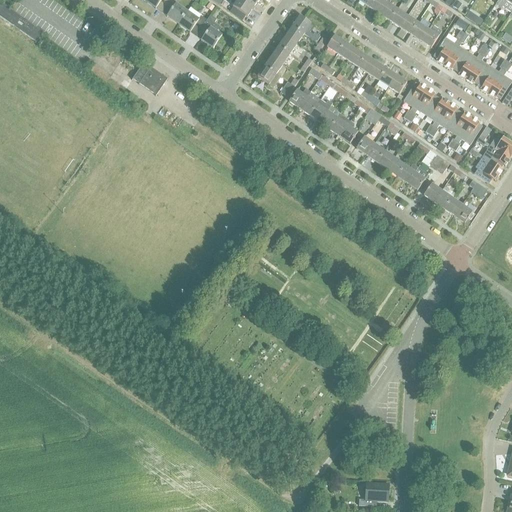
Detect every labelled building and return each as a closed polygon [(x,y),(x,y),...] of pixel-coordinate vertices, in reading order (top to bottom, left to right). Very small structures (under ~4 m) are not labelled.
[(3,7),(0,4),(0,2),(1,0),(0,0),(0,17),(37,43),(42,36),(43,34),(44,33),(11,10),(4,5),(3,7)] [(145,0),(144,2),(161,14),(170,1),(170,0),(145,0)] [(223,0),(221,6),(231,11),(234,4),(225,0),(223,0)] [(253,8),(242,0),(237,0),(232,8),(246,18),(253,8)] [(359,0),(359,2),(369,9),(374,0),(359,0)] [(378,0),(374,0),(369,9),(379,15),(386,4),(378,0)] [(433,0),(430,5),(436,9),(434,11),(438,15),(444,7),(433,0)] [(511,14),(511,13),(511,0),(499,0),(496,5),(501,9),(502,8),(511,14)] [(161,14),(178,26),(187,13),(170,1),(161,14)] [(386,4),(379,15),(389,22),(396,11),(386,4)] [(396,11),(389,22),(400,29),(407,18),(396,11)] [(178,26),(195,38),(207,21),(201,17),(198,21),(187,13),(178,26)] [(207,21),(195,38),(213,50),(222,37),(216,34),(220,29),(214,25),(217,21),(210,17),(207,21)] [(299,17),(292,28),(303,35),(316,44),(320,39),(314,34),(313,36),(310,34),(314,28),(310,26),(311,26),(299,17)] [(407,18),(400,29),(410,36),(417,25),(407,18)] [(434,24),(431,27),(439,34),(443,30),(434,24)] [(417,25),(410,36),(420,42),(427,31),(417,25)] [(292,28),(285,38),(296,45),(303,35),(292,28)] [(427,31),(420,42),(431,50),(439,38),(427,31)] [(436,61),(444,66),(464,35),(460,32),(455,40),(456,41),(454,45),(445,39),(433,57),(437,60),(436,61)] [(485,36),(481,33),(478,37),(477,39),(481,42),(485,36)] [(468,37),(464,35),(444,66),(451,71),(452,70),(456,72),(468,53),(459,48),(461,44),(463,45),(468,37)] [(324,36),(318,45),(322,48),(328,39),(324,36)] [(326,48),(337,55),(345,43),(334,37),(326,48)] [(285,38),(278,48),(289,55),(296,45),(285,38)] [(337,55),(347,62),(355,50),(345,43),(337,55)] [(476,59),(468,53),(456,72),(459,74),(458,76),(466,81),(486,49),(482,47),(477,54),(479,55),(476,59)] [(503,47),(500,52),(506,56),(509,51),(503,47)] [(278,48),(271,58),(282,66),(289,55),(278,48)] [(490,52),(486,49),(466,81),(473,86),(474,84),(478,86),(490,68),(481,62),(484,58),(485,59),(490,52)] [(347,62),(357,68),(365,57),(355,50),(347,62)] [(357,68),(368,75),(375,63),(365,57),(357,68)] [(271,58),(264,68),(275,76),(282,66),(271,58)] [(308,59),(304,66),(308,68),(312,62),(308,59)] [(316,65),(326,72),(329,68),(319,61),(316,65)] [(498,73),(490,68),(478,86),(481,89),(480,90),(488,95),(508,63),(504,61),(499,69),(501,69),(498,73)] [(368,75),(378,82),(386,70),(375,63),(368,75)] [(511,66),(511,65),(508,63),(488,95),(496,100),(497,98),(500,101),(511,82),(503,76),(506,73),(507,74),(511,66)] [(132,81),(155,97),(167,80),(144,64),(132,81)] [(275,76),(264,68),(257,78),(273,89),(280,79),(275,76)] [(326,72),(336,79),(339,75),(329,68),(326,72)] [(319,81),(319,80),(322,76),(312,69),(309,74),(319,81)] [(378,82),(389,89),(396,77),(386,70),(378,82)] [(336,79),(346,86),(349,82),(339,75),(336,79)] [(332,83),(322,76),(319,80),(329,87),(332,83)] [(396,77),(389,89),(399,95),(399,96),(407,84),(396,77)] [(294,79),(290,86),(293,88),(298,82),(294,79)] [(349,82),(346,86),(356,93),(359,89),(349,82)] [(329,87),(339,94),(342,90),(332,83),(329,87)] [(293,88),(290,86),(287,84),(280,94),(286,99),(293,88)] [(408,111),(403,119),(407,121),(428,90),(420,85),(419,86),(415,84),(403,103),(412,108),(410,112),(408,111)] [(288,103),(298,110),(310,94),(304,90),(301,95),(296,92),(288,103)] [(339,94),(349,101),(352,97),(342,90),(339,94)] [(435,95),(428,90),(407,121),(411,124),(416,116),(415,115),(417,112),(426,117),(438,99),(434,96),(435,95)] [(502,104),(507,107),(511,99),(511,94),(509,93),(502,104)] [(298,110),(309,117),(317,106),(320,101),(310,94),(298,110)] [(369,96),(366,100),(372,104),(375,100),(369,96)] [(349,101),(359,108),(362,104),(352,97),(349,101)] [(441,101),(438,99),(426,117),(434,123),(432,127),(430,126),(425,133),(429,136),(450,104),(442,99),(441,101)] [(309,117),(318,124),(326,113),(330,108),(332,104),(327,103),(326,105),(320,101),(317,106),(309,117)] [(364,120),(369,123),(376,113),(362,104),(359,108),(368,114),(364,120)] [(377,108),(387,114),(389,110),(379,104),(377,108)] [(439,126),(448,132),(460,113),(457,111),(457,109),(450,104),(429,136),(433,138),(438,131),(437,130),(439,126)] [(318,124),(329,131),(337,120),(340,115),(330,108),(326,113),(318,124)] [(388,122),(388,121),(376,113),(369,123),(374,127),(378,121),(387,127),(389,123),(388,122)] [(463,115),(460,113),(448,132),(457,137),(454,141),(453,140),(448,148),(452,150),(472,119),(464,114),(463,115)] [(397,114),(393,119),(398,122),(402,117),(397,114)] [(480,124),(472,119),(452,150),(456,153),(460,145),(459,144),(461,140),(470,146),(482,128),(479,125),(480,124)] [(329,131),(339,138),(350,122),(346,120),(343,124),(337,120),(329,131)] [(350,122),(339,138),(349,145),(357,134),(351,130),(354,125),(350,122)] [(389,123),(387,127),(388,128),(386,131),(395,137),(400,130),(389,123)] [(413,125),(410,130),(415,134),(416,131),(418,128),(413,125)] [(216,137),(219,132),(209,126),(206,131),(216,137)] [(486,128),(479,139),(484,142),(491,131),(486,128)] [(409,137),(406,141),(413,146),(416,141),(409,137)] [(355,149),(366,157),(374,146),(363,138),(355,149)] [(510,160),(490,147),(484,142),(479,139),(476,143),(484,148),(485,147),(489,149),(483,158),(501,170),(502,170),(503,170),(502,169),(503,166),(505,167),(510,160)] [(494,141),(490,147),(510,160),(511,156),(511,144),(503,139),(499,144),(494,141)] [(421,151),(427,155),(430,151),(420,144),(415,151),(420,154),(421,151)] [(437,149),(437,150),(442,153),(445,148),(440,144),(437,149)] [(366,157),(376,164),(384,153),(374,146),(366,157)] [(495,182),(503,170),(502,170),(501,170),(483,158),(471,150),(469,154),(476,159),(477,157),(481,160),(475,169),(477,170),(474,175),(489,185),(492,180),(495,182)] [(430,151),(427,155),(422,163),(428,167),(436,156),(430,151)] [(376,164),(386,170),(394,159),(384,153),(376,164)] [(457,155),(453,160),(458,164),(462,158),(457,155)] [(430,166),(436,171),(443,161),(437,157),(430,166)] [(386,170),(396,178),(404,166),(394,159),(386,170)] [(443,161),(436,171),(442,175),(449,165),(443,161)] [(396,178),(407,185),(417,169),(412,166),(409,170),(404,166),(396,178)] [(417,169),(407,185),(416,192),(427,176),(417,169)] [(454,174),(461,179),(464,182),(467,178),(457,170),(454,174)] [(472,181),(467,178),(464,182),(461,186),(466,189),(468,186),(472,181)] [(469,186),(473,190),(477,185),(472,181),(469,186)] [(423,197),(433,204),(444,188),(441,192),(431,185),(423,197)] [(477,185),(473,190),(483,197),(487,192),(477,185)] [(433,204),(443,211),(454,195),(444,188),(433,204)] [(454,218),(462,207),(451,200),(443,211),(454,218)] [(454,218),(464,225),(467,227),(469,224),(466,222),(472,214),(466,210),(469,206),(465,202),(462,207),(454,218)] [(389,411),(388,421),(397,422),(398,411),(389,411)] [(387,502),(388,486),(366,485),(365,501),(358,501),(358,507),(371,508),(372,502),(387,502)]
